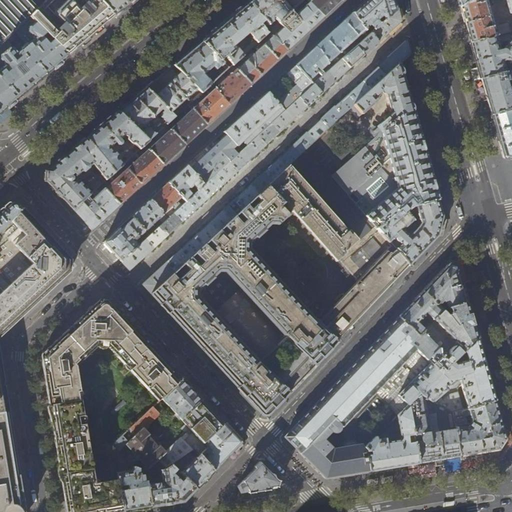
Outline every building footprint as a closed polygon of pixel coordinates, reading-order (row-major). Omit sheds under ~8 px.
[(30,17),(36,12),(25,0),(0,0),(0,47),(6,42),(15,33),(30,17)] [(25,0),(36,12),(47,0),(25,0)] [(102,4),(98,0),(47,0),(36,12),(30,17),(47,34),(54,41),(68,56),(70,54),(81,45),(113,18),(115,17),(102,4)] [(106,0),(102,4),(115,17),(133,1),(134,0),(106,0)] [(302,1),(301,0),(250,0),(249,2),(268,26),(271,22),(270,19),(273,19),(274,18),(278,23),(282,20),(282,19),(284,17),(291,11),(282,1),(283,0),(287,0),(294,8),(302,1)] [(308,0),(310,1),(324,16),(336,5),(340,0),(308,0)] [(366,0),(357,9),(352,13),(369,35),(371,34),(397,10),(394,0),(366,0)] [(511,0),(468,0),(461,7),(464,17),(466,27),(471,44),(511,32),(510,25),(506,24),(494,27),(486,0),(505,0),(510,14),(511,14),(511,0)] [(306,32),(324,16),(310,1),(290,20),(288,19),(287,20),(284,17),(282,19),(282,20),(278,23),(271,30),(269,31),(287,50),(291,46),(306,32)] [(268,26),(249,2),(223,23),(202,41),(228,67),(229,68),(232,65),(242,56),(247,51),(269,31),(271,30),(268,26)] [(400,21),(397,10),(371,34),(378,42),(390,31),(400,21)] [(356,47),(369,35),(352,13),(337,27),(307,55),(295,66),(314,86),(329,72),(342,60),(356,47)] [(30,17),(15,33),(26,45),(17,53),(6,42),(0,47),(0,113),(8,107),(11,104),(43,77),(68,56),(54,41),(49,46),(42,38),(47,34),(30,17)] [(270,66),(287,50),(269,31),(247,51),(251,56),(246,61),(242,56),(232,65),(250,84),(270,66)] [(510,72),(511,69),(511,32),(471,44),(476,62),(481,80),(510,72)] [(371,34),(369,35),(356,47),(363,55),(368,51),(378,42),(371,34)] [(190,51),(174,65),(201,92),(210,84),(211,83),(204,74),(213,66),(221,75),(228,67),(202,41),(190,51)] [(399,64),(410,54),(408,48),(406,41),(388,58),(376,68),(384,77),(392,70),(389,67),(396,61),(399,64)] [(356,61),(363,55),(356,47),(342,60),(349,68),(356,61)] [(343,74),(349,68),(342,60),(329,72),(336,81),(343,74)] [(399,64),(392,70),(384,77),(370,91),(357,103),(347,111),(351,115),(352,113),(357,119),(378,100),(377,98),(381,93),(385,95),(389,113),(379,123),(381,126),(369,138),(372,141),(399,117),(413,111),(405,86),(399,64)] [(160,77),(146,88),(170,112),(187,97),(189,99),(188,100),(190,102),(201,92),(174,65),(160,77)] [(250,84),(232,65),(229,68),(228,67),(221,75),(211,83),(210,84),(228,104),(238,95),(250,84)] [(305,94),(314,86),(295,66),(286,74),(279,80),(269,89),(256,102),(254,103),(232,123),(223,132),(236,146),(237,147),(240,144),(238,141),(240,139),(243,143),(238,148),(239,149),(241,152),(244,149),(258,136),(272,124),(286,111),(288,110),(300,98),(305,94)] [(370,91),(384,77),(376,68),(370,74),(362,81),(370,91)] [(329,87),(336,81),(329,72),(314,86),(322,94),(329,87)] [(511,73),(510,72),(481,80),(492,116),(511,109),(511,73)] [(357,103),(370,91),(362,81),(356,88),(349,94),(357,103)] [(228,104),(210,84),(201,92),(190,102),(188,104),(206,124),(216,116),(228,104)] [(314,86),(305,94),(300,98),(308,106),(315,99),(322,94),(314,86)] [(175,116),(170,112),(146,88),(131,101),(118,112),(148,141),(167,124),(175,116)] [(347,111),(357,103),(349,94),(342,100),(334,107),(343,116),(347,111)] [(308,106),(300,98),(288,110),(286,111),(294,119),(301,113),(308,106)] [(188,104),(175,116),(167,124),(185,144),(195,135),(206,124),(188,104)] [(0,118),(1,120),(12,112),(8,107),(0,113),(0,118)] [(328,129),(343,116),(334,107),(329,112),(320,120),(328,129)] [(511,109),(492,116),(494,123),(497,133),(504,158),(510,160),(511,158),(511,109)] [(294,119),(286,111),(272,124),(280,132),(287,126),(294,119)] [(423,149),(413,111),(399,117),(372,141),(364,148),(370,153),(378,163),(373,168),(373,171),(376,174),(371,178),(353,158),(331,178),(349,199),(354,194),(361,201),(356,206),(374,227),(380,234),(411,207),(437,200),(432,179),(423,149)] [(145,144),(148,141),(118,112),(98,129),(69,153),(46,173),(46,180),(58,193),(73,210),(88,196),(91,193),(81,180),(79,180),(78,181),(77,179),(74,179),(74,177),(76,175),(78,176),(84,170),(85,172),(90,167),(90,165),(91,165),(92,165),(93,164),(106,179),(123,164),(118,158),(119,155),(115,151),(112,151),(111,149),(111,148),(116,143),(119,146),(121,146),(123,144),(123,142),(121,139),(125,136),(129,137),(128,139),(132,144),(135,143),(140,148),(145,144)] [(314,142),(328,129),(320,120),(316,124),(306,133),(314,142)] [(167,124),(148,141),(145,144),(163,164),(173,155),(185,144),(167,124)] [(280,132),(272,124),(258,136),(266,145),(273,138),(280,132)] [(232,150),(236,146),(223,132),(205,149),(187,165),(205,185),(216,175),(230,162),(241,152),(239,149),(235,153),(232,150)] [(306,150),(314,142),(306,133),(302,137),(292,146),(301,154),(306,150)] [(266,145),(258,136),(244,149),(252,158),(258,151),(266,145)] [(163,164),(145,144),(140,148),(134,153),(129,158),(123,164),(106,179),(103,183),(101,184),(120,204),(128,197),(151,175),(163,164)] [(291,164),(301,154),(292,146),(288,149),(279,159),(287,168),(291,164)] [(244,149),(241,152),(230,162),(238,170),(245,164),(252,158),(244,149)] [(129,158),(134,153),(132,150),(126,155),(129,158)] [(273,180),(287,168),(279,159),(271,165),(264,172),(273,180)] [(231,177),(238,170),(230,162),(216,175),(224,183),(231,177)] [(361,239),(316,191),(291,164),(287,168),(273,180),(267,186),(283,203),(279,206),(287,214),(291,211),(292,211),(295,209),(340,258),(360,280),(323,318),(319,322),(337,340),(355,320),(396,277),(407,265),(395,251),(388,243),(380,234),(374,227),(361,239)] [(176,175),(168,182),(181,196),(184,200),(187,202),(189,200),(193,197),(186,189),(188,188),(189,188),(192,186),(192,184),(198,191),(202,188),(205,185),(187,165),(176,175)] [(267,186),(273,180),(264,172),(258,178),(250,185),(259,193),(267,186)] [(218,188),(224,183),(216,175),(205,185),(202,188),(210,196),(218,188)] [(101,184),(103,183),(100,180),(92,186),(95,189),(98,187),(101,184)] [(177,201),(181,196),(168,182),(159,190),(150,199),(168,219),(174,214),(182,206),(177,201)] [(120,204),(101,184),(98,187),(102,191),(92,200),(88,196),(73,210),(80,218),(92,230),(105,218),(120,204)] [(245,206),(259,193),(250,185),(245,190),(237,197),(245,206)] [(197,344),(215,364),(234,384),(253,405),(263,415),(267,415),(290,392),(294,388),(318,363),(324,357),(339,342),(337,340),(319,322),(323,318),(254,247),(274,227),(277,223),(278,224),(287,215),(287,214),(279,206),(283,203),(267,186),(259,193),(245,206),(231,219),(217,232),(203,245),(189,258),(175,271),(150,294),(161,306),(178,324),(197,344)] [(202,188),(198,191),(193,197),(189,200),(196,209),(201,204),(210,196),(202,188)] [(231,219),(245,206),(237,197),(229,205),(223,210),(231,219)] [(140,208),(131,216),(149,236),(154,232),(158,229),(153,223),(158,218),(163,224),(168,219),(150,199),(145,204),(140,208)] [(189,200),(187,202),(185,204),(182,206),(174,214),(182,222),(188,216),(196,209),(189,200)] [(399,241),(400,241),(402,243),(395,251),(407,265),(408,266),(422,251),(438,235),(442,216),(440,208),(437,200),(411,207),(380,234),(388,243),(396,236),(396,238),(397,240),(399,241)] [(0,211),(0,229),(23,207),(22,205),(19,202),(11,202),(0,211)] [(0,413),(9,412),(6,392),(1,361),(0,354),(0,337),(8,330),(37,304),(62,281),(78,266),(63,250),(47,233),(34,218),(23,207),(0,229),(0,413)] [(217,232),(231,219),(223,210),(216,216),(209,223),(217,232)] [(174,214),(168,219),(163,224),(160,227),(168,235),(174,229),(182,222),(174,214)] [(121,262),(149,236),(131,216),(116,230),(103,242),(112,252),(121,262)] [(203,245),(217,232),(209,223),(201,230),(195,236),(203,245)] [(160,227),(158,229),(154,232),(161,241),(163,239),(168,235),(160,227)] [(154,232),(149,236),(121,262),(126,267),(129,270),(149,252),(161,241),(154,232)] [(189,258),(203,245),(195,236),(188,242),(181,249),(189,258)] [(175,271),(189,258),(181,249),(173,256),(167,262),(175,271)] [(150,294),(175,271),(167,262),(159,269),(155,273),(143,284),(142,285),(146,289),(150,294)] [(422,293),(398,317),(417,336),(424,330),(416,322),(426,312),(428,315),(426,318),(431,322),(443,310),(443,309),(467,302),(464,293),(461,284),(456,265),(449,264),(422,293)] [(111,302),(108,299),(106,298),(104,298),(101,298),(97,302),(101,305),(102,304),(103,304),(104,304),(107,306),(111,302)] [(159,354),(111,302),(107,306),(104,304),(103,304),(102,304),(101,305),(97,302),(56,340),(41,354),(43,369),(48,396),(54,434),(60,470),(66,508),(66,511),(121,511),(123,511),(122,503),(118,479),(95,482),(75,365),(96,346),(109,348),(159,401),(162,398),(182,379),(176,373),(159,354)] [(443,310),(431,322),(424,330),(417,336),(411,343),(430,363),(441,374),(452,363),(445,356),(450,352),(450,353),(450,355),(451,357),(454,361),(477,338),(473,326),(467,302),(443,309),(443,310)] [(289,442),(307,461),(325,478),(343,475),(369,471),(365,446),(374,437),(382,429),(383,429),(397,417),(408,406),(398,395),(430,363),(411,343),(417,336),(398,317),(380,337),(373,344),(355,363),(332,388),(322,398),(309,411),(285,437),(289,442)] [(477,338),(454,361),(452,363),(441,374),(430,363),(398,395),(408,406),(419,395),(452,413),(460,411),(462,410),(457,393),(448,395),(443,400),(440,396),(456,382),(456,381),(460,380),(468,409),(495,401),(486,371),(477,338)] [(159,447),(148,436),(150,434),(144,429),(160,414),(153,407),(113,445),(132,464),(133,465),(135,466),(141,468),(144,469),(151,469),(158,469),(161,469),(167,466),(171,464),(189,452),(192,450),(195,448),(203,442),(224,424),(204,402),(199,397),(182,379),(162,398),(171,408),(168,411),(173,416),(176,414),(185,424),(182,427),(185,430),(180,435),(182,436),(167,451),(161,446),(159,447)] [(420,441),(414,442),(417,464),(436,461),(459,457),(452,413),(419,395),(408,406),(413,435),(418,434),(419,437),(420,441)] [(501,423),(495,401),(468,409),(463,410),(465,417),(470,416),(472,422),(470,424),(469,425),(466,426),(466,424),(465,423),(463,423),(460,411),(452,413),(459,457),(479,454),(499,450),(506,439),(501,423)] [(413,435),(408,406),(397,417),(400,437),(398,435),(397,434),(395,434),(394,435),(393,437),(393,438),(394,441),(387,442),(386,439),(378,439),(377,440),(375,440),(375,437),(374,437),(365,446),(369,471),(391,468),(417,464),(414,442),(408,443),(407,436),(413,435)] [(0,511),(25,511),(25,506),(20,476),(16,450),(11,421),(9,412),(0,413),(0,511)] [(226,423),(225,424),(224,424),(203,442),(195,448),(197,451),(200,453),(214,471),(216,468),(241,442),(235,436),(237,435),(226,423)] [(130,466),(132,464),(113,445),(112,445),(116,468),(120,467),(119,464),(127,463),(130,466)] [(194,459),(193,457),(194,456),(189,452),(171,464),(196,489),(211,473),(214,471),(200,453),(194,459)] [(239,485),(242,492),(261,489),(275,487),(277,480),(271,474),(271,473),(260,462),(254,469),(239,485)] [(167,466),(161,469),(162,482),(146,484),(150,507),(154,507),(184,502),(195,490),(196,489),(171,464),(167,466)] [(145,474),(144,469),(141,468),(135,466),(133,465),(132,469),(117,472),(118,479),(122,503),(123,511),(146,508),(150,507),(146,484),(146,480),(140,481),(139,475),(145,474)] [(381,479),(381,484),(382,484),(383,483),(384,483),(385,483),(386,483),(388,483),(390,483),(390,482),(391,482),(392,482),(392,481),(392,480),(392,478),(392,477),(393,476),(392,476),(391,476),(390,476),(390,477),(389,477),(386,477),(384,477),(383,477),(382,478),(381,479)] [(367,482),(366,486),(367,486),(368,486),(369,486),(370,486),(372,485),(374,485),(376,485),(377,484),(377,483),(378,480),(378,479),(378,478),(377,478),(376,479),(374,479),(373,479),(372,479),(370,479),(369,480),(368,480),(367,480),(367,481),(367,482)]
